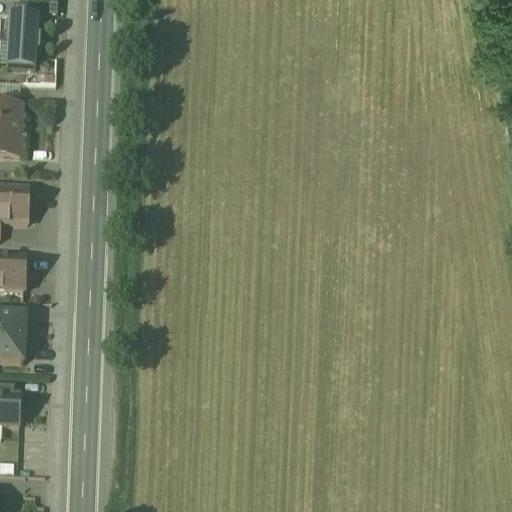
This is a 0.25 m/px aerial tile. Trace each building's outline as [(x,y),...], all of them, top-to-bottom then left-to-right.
[(6,73),(33,75),(37,22),(9,21),(6,73)] [(0,110),(0,163),(19,164),(21,111),(0,110)] [(29,194),(0,193),(0,229),(28,230),(29,194)] [(26,263),(0,261),(0,295),(24,297),(26,263)] [(23,323),(0,322),(0,367),(21,368),(23,323)] [(15,394),(0,393),(0,439),(0,433),(19,434),(20,401),(14,401),(15,394)]
